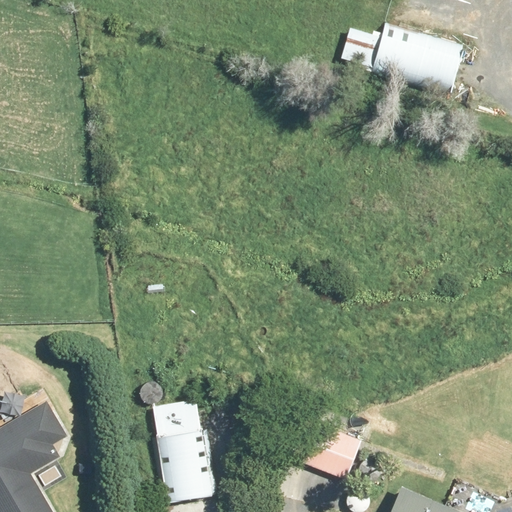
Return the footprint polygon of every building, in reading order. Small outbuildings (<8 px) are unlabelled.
[(375,67),(375,71),(456,90),(468,38),(444,32),(442,38),(384,24),(381,38),(349,31),(342,59),(375,67)] [(197,430),(195,400),(174,402),(157,404),(163,498),(214,494),(209,429),(197,430)] [(0,511),(56,511),(41,487),(62,476),(54,462),(55,462),(56,462),(57,461),(58,460),(59,460),(60,459),(60,458),(61,458),(62,457),(63,456),(64,455),(65,454),(65,453),(66,452),(66,451),(67,450),(67,449),(68,448),(68,447),(68,446),(69,445),(69,444),(69,443),(69,442),(69,441),(69,440),(69,439),(70,438),(69,437),(69,436),(69,435),(69,434),(69,433),(69,432),(50,402),(0,429),(0,511)] [(372,426),(312,404),(292,458),(352,480),(372,426)] [(459,477),(446,502),(402,484),(390,511),(511,511),(511,496),(504,500),(459,477)]
